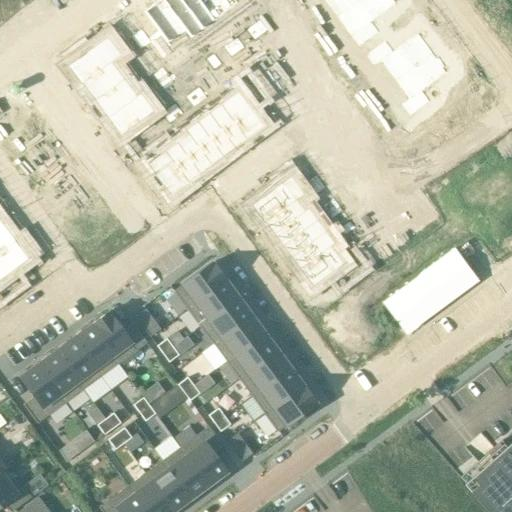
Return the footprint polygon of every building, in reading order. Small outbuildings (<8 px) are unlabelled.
[(144,10),(143,11),(158,32),(148,39),(163,60),(174,51),(168,44),(185,32),(185,31),(162,0),(159,0),(144,11),(144,10)] [(180,0),(162,0),(185,31),(185,32),(190,39),(203,30),(180,0)] [(180,0),(203,30),(214,22),(198,0),(180,0)] [(216,0),(198,0),(214,22),(226,13),(216,0)] [(216,0),(226,13),(238,4),(235,0),(234,0),(216,0)] [(310,3),(307,0),(287,0),(281,5),(290,17),(310,3)] [(323,0),(335,16),(337,17),(360,0),(323,0)] [(360,0),(337,17),(359,48),(379,33),(372,23),(397,4),(397,3),(396,3),(393,0),(360,0)] [(259,21),(253,26),(260,35),(267,31),(259,21)] [(253,26),(247,30),(254,40),(260,35),(253,26)] [(141,31),(131,38),(136,44),(146,37),(141,31)] [(385,41),(365,56),(374,68),(381,62),(395,81),(433,53),(419,34),(420,34),(419,33),(393,52),(385,41)] [(107,37),(66,67),(80,86),(81,85),(111,62),(112,63),(121,56),(107,37)] [(146,37),(136,44),(140,50),(150,43),(146,37)] [(236,38),(230,43),(237,53),(243,48),(236,38)] [(230,43),(224,47),(231,57),(237,53),(230,43)] [(433,53),(395,81),(409,100),(402,106),(410,117),(430,102),(423,92),(449,73),(448,72),(447,73),(444,70),(447,68),(438,56),(436,58),(433,53)] [(213,55),(207,60),(214,70),(220,65),(213,55)] [(325,64),(333,74),(338,69),(331,60),(325,64)] [(111,62),(81,85),(93,102),(124,80),(112,63),(111,62)] [(338,69),(333,74),(339,82),(348,76),(342,67),(338,69)] [(162,69),(152,76),(157,82),(166,75),(162,69)] [(166,75),(157,82),(161,88),(171,81),(166,75)] [(124,80),(93,102),(96,105),(106,119),(137,97),(136,96),(124,80)] [(236,92),(219,105),(246,141),(263,128),(263,129),(264,128),(249,108),(259,100),(245,80),(233,88),(236,92)] [(199,88),(192,93),(200,103),(206,98),(199,88)] [(137,97),(106,119),(119,137),(118,137),(119,138),(154,112),(140,93),(136,96),(137,97)] [(192,93),(186,98),(193,108),(200,103),(192,93)] [(175,104),(168,109),(176,119),(182,114),(175,104)] [(219,105),(207,113),(234,150),(246,141),(219,105)] [(168,109),(162,114),(169,123),(176,119),(168,109)] [(207,113),(196,122),(222,158),(234,150),(207,113)] [(148,117),(142,121),(149,131),(155,127),(148,117)] [(142,121),(136,126),(143,136),(149,131),(142,121)] [(196,122),(183,131),(186,135),(187,134),(211,167),(222,158),(196,122)] [(186,135),(175,143),(199,175),(211,167),(187,134),(186,135)] [(165,151),(164,151),(188,184),(189,183),(199,175),(175,143),(165,151)] [(164,151),(146,165),(154,176),(151,178),(159,189),(162,187),(170,198),(189,184),(189,183),(188,184),(164,151)] [(290,176),(249,206),(263,225),(296,200),(297,201),(304,195),(290,176)] [(315,176),(306,183),(310,190),(320,182),(315,176)] [(320,182),(310,190),(315,196),(325,188),(320,182)] [(333,199),(323,207),(327,213),(337,205),(333,199)] [(296,200),(263,225),(264,225),(272,235),(305,212),(304,211),(297,201),(296,200)] [(337,205),(327,213),(332,219),(342,212),(337,205)] [(305,212),(272,235),(281,247),(317,220),(308,208),(304,211),(305,212)] [(317,220),(281,247),(285,252),(289,259),(326,232),(322,227),(317,220)] [(349,222),(340,229),(344,236),(354,229),(349,222)] [(0,252),(15,242),(5,228),(2,224),(0,225),(0,252)] [(326,232),(289,259),(298,270),(330,246),(331,247),(335,244),(326,232)] [(0,296),(18,283),(10,273),(28,260),(15,242),(0,252),(0,296)] [(330,246),(298,270),(311,287),(310,288),(311,289),(332,273),(339,284),(359,269),(351,258),(343,263),(331,247),(330,246)] [(455,250),(383,303),(406,335),(479,281),(455,250)] [(186,309),(225,281),(212,263),(174,291),(186,309)] [(199,327),(238,298),(225,281),(186,309),(199,327)] [(212,344),(251,316),(238,298),(199,327),(212,344)] [(135,317),(150,337),(160,330),(145,310),(135,317)] [(122,332),(107,313),(90,326),(118,364),(146,344),(132,324),(122,332)] [(225,362),(264,334),(251,316),(212,344),(225,362)] [(118,364),(90,326),(72,339),(100,377),(118,364)] [(238,380),(277,351),(264,334),(225,362),(238,380)] [(100,377),(72,339),(54,352),(83,391),(100,377)] [(156,347),(162,355),(172,348),(166,339),(156,347)] [(178,356),(172,348),(162,355),(168,363),(178,356)] [(251,397),(290,369),(278,352),(277,351),(238,380),(251,397)] [(83,391),(54,352),(36,365),(65,404),(83,391)] [(65,404),(36,365),(19,378),(33,397),(22,405),(37,424),(65,404)] [(264,415),(303,386),(290,369),(251,397),(264,415)] [(183,393),(193,386),(187,378),(177,385),(183,393)] [(177,385),(165,395),(174,407),(186,398),(183,393),(177,385)] [(189,402),(199,394),(193,386),(183,393),(186,398),(189,402)] [(316,404),(303,386),(264,415),(277,432),(316,404)] [(133,406),(139,414),(148,406),(142,398),(133,406)] [(154,414),(148,406),(139,414),(144,422),(154,414)] [(208,416),(214,424),(224,417),(218,409),(208,416)] [(113,414),(105,420),(112,430),(120,424),(113,414)] [(229,425),(224,417),(214,424),(219,432),(229,425)] [(112,430),(105,420),(96,426),(104,436),(112,430)] [(222,446),(208,427),(180,448),(208,486),(226,473),(212,454),(222,446)] [(123,429),(115,435),(123,444),(131,438),(123,429)] [(511,511),(511,433),(462,477),(493,511),(511,511)] [(226,442),(241,462),(252,454),(237,434),(226,442)] [(123,444),(115,435),(107,441),(114,450),(123,444)] [(208,486),(180,448),(162,461),(190,499),(208,486)] [(0,474),(1,474),(9,468),(0,456),(0,474)] [(173,511),(190,499),(162,461),(144,474),(172,511),(173,511)] [(369,466),(350,483),(358,491),(376,474),(369,466)] [(11,511),(31,498),(22,487),(14,493),(1,474),(0,474),(0,505),(3,504),(9,511),(11,511)] [(172,511),(144,474),(126,487),(144,511),(172,511)] [(144,511),(126,487),(98,508),(101,511),(144,511)] [(48,511),(38,497),(18,511),(48,511)]
